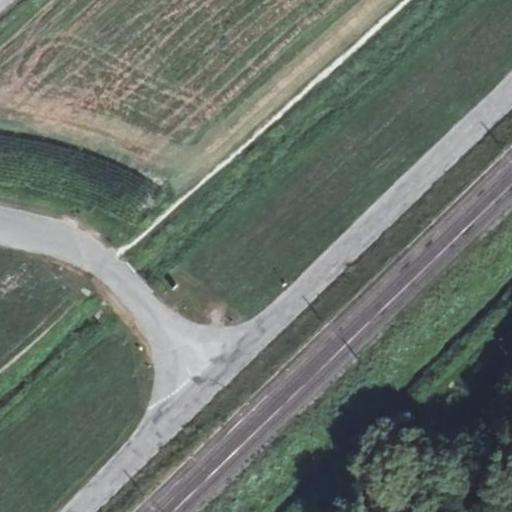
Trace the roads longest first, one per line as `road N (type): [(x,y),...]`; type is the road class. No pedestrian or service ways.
road 1 (tertiary): [(511,86),(82,511)]
road 2 (track): [(511,306),(299,511)]
